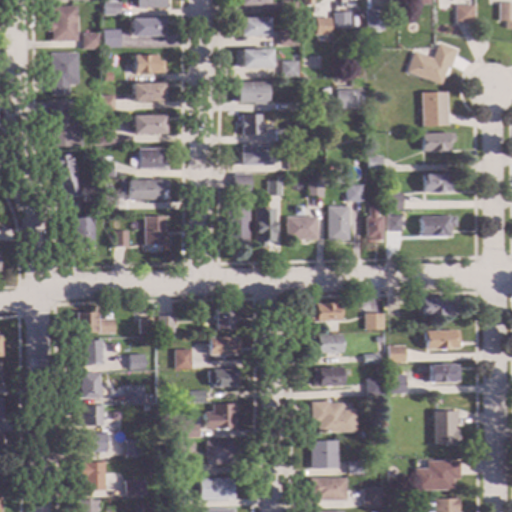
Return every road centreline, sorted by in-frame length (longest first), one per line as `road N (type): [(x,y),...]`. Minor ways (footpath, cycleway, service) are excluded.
road 1 (residential): [(12,0),(15,155),(34,227),(36,511)]
road 2 (residential): [(511,277),(52,290),(0,304)]
road 3 (residential): [(490,89),(493,511)]
road 4 (residential): [(198,0),(198,285)]
road 5 (residential): [(269,283),(268,511)]
